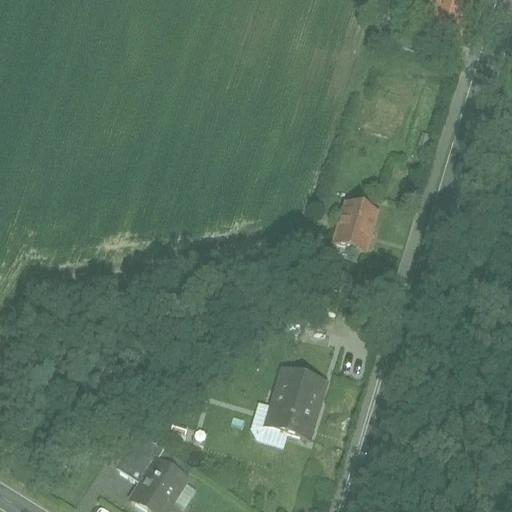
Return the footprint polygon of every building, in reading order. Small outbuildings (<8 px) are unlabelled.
[(432,0),(421,36),(459,48),(473,0),(432,0)] [(342,200),(326,249),(358,259),(373,210),(342,200)] [(304,455),(327,391),(283,375),(259,439),(304,455)] [(124,431),(103,468),(135,486),(155,448),(124,431)] [(153,461),(128,510),(130,511),(185,511),(200,484),(153,461)]
